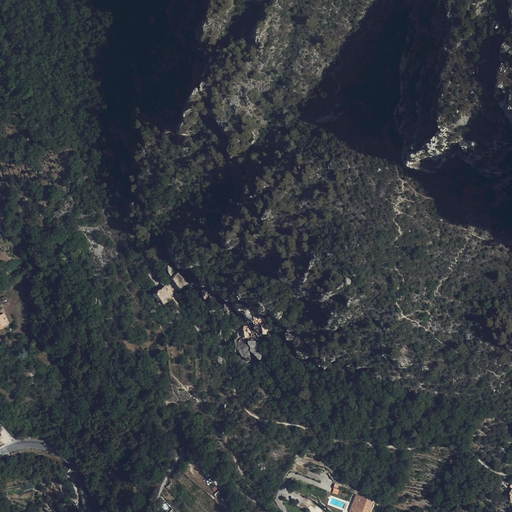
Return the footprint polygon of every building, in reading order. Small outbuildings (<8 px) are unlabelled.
[(171,278),(180,289),(187,283),(179,272),(171,278)] [(156,293),(164,304),(169,300),(164,294),(166,292),(163,288),(156,293)] [(10,321),(5,312),(3,313),(0,314),(0,326),(3,324),(10,321)] [(237,342),(239,353),(254,351),(255,359),(261,359),(259,340),(237,342)] [(332,493),(337,494),(340,485),(335,483),(332,493)] [(310,490),(294,484),(291,490),(308,497),(310,490)] [(373,501),(357,495),(354,501),(371,507),(373,501)] [(368,511),(371,507),(354,501),(350,511),(351,511),(368,511)]
